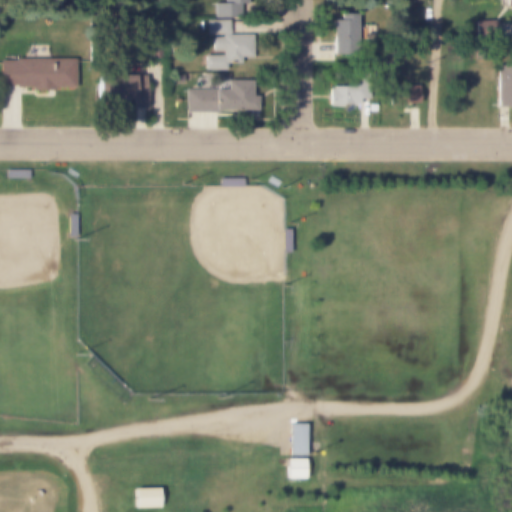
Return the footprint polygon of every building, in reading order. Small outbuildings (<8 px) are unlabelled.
[(222,0),(244,0),(244,2),(238,2),(238,19),(226,19),(211,19),(211,2),(222,2),(222,0)] [(338,13),(354,13),(354,53),(330,53),(330,20),(338,20),(338,13)] [(226,19),(211,19),(203,19),(203,34),(210,34),(226,34),(226,19)] [(210,55),(210,34),(226,34),(250,34),(250,59),(222,59),(222,69),(203,69),(203,55),(210,55)] [(51,91),(25,91),(25,89),(13,89),(13,85),(0,85),(0,61),(13,61),(13,59),(72,59),(72,89),(51,89),(51,91)] [(494,66),(511,66),(511,106),(494,106),(494,66)] [(180,74),(180,83),(167,83),(167,74),(180,74)] [(130,108),(130,99),(101,99),(101,75),(145,75),(145,108),(130,108)] [(350,87),(350,78),(357,78),(357,75),(367,75),(367,98),(357,98),(357,106),(327,106),(327,87),(350,87)] [(249,109),(249,113),(183,113),(183,89),(224,89),(224,79),(249,79),(249,96),(253,96),(253,109),(249,109)] [(387,86),(415,86),(415,103),(399,103),(399,105),(387,105),(387,86)] [(285,424),(303,424),(303,457),(285,457),(285,424)] [(284,459),(303,459),(303,478),(284,478),(284,459)] [(130,488),(155,488),(156,508),(130,508),(130,488)]
